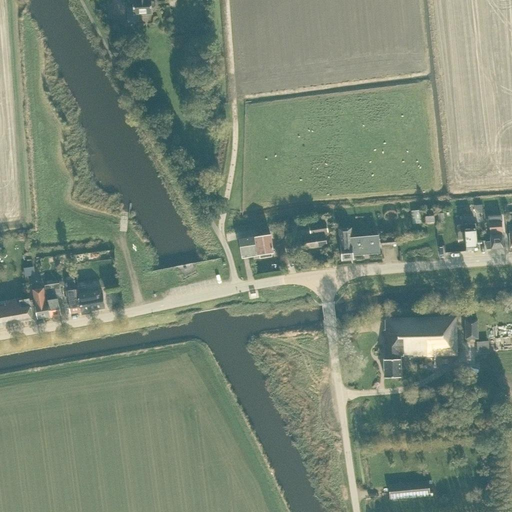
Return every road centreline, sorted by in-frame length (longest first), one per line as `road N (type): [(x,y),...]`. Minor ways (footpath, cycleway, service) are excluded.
road 1 (tertiary): [(0,336),(323,275)]
road 2 (unclassified): [(356,511),(323,275)]
road 3 (tertiary): [(323,275),(511,259)]
